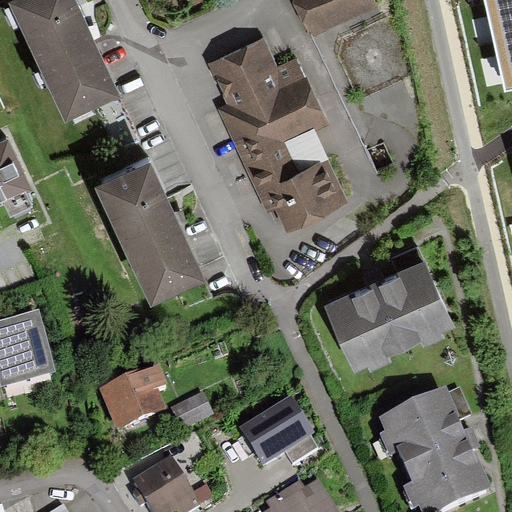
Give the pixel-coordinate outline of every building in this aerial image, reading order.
[(82,0),(17,0),(71,114),(124,90),(82,0)] [(292,0),(307,32),(372,2),(371,0),(292,0)] [(511,0),(486,0),(505,83),(511,81),(511,0)] [(257,40),(207,63),(224,101),(216,105),(276,233),(341,202),(306,127),(320,120),(292,60),(271,70),(257,40)] [(0,129),(0,192),(33,177),(9,125),(0,129)] [(104,181),(157,295),(209,270),(156,156),(104,181)] [(325,305),(353,369),(451,326),(423,261),(325,305)] [(57,375),(39,314),(0,324),(0,384),(2,391),(57,375)] [(100,390),(119,431),(167,410),(159,390),(168,387),(160,367),(149,371),(148,368),(100,390)] [(204,393),(171,408),(182,431),(215,416),(204,393)] [(446,394),(383,423),(425,511),(450,511),(493,492),(446,394)] [(317,435),(294,397),(241,429),(264,467),(288,452),(312,438),(317,435)] [(312,438),(288,452),(294,462),(318,448),(312,438)] [(147,501),(153,511),(174,511),(176,511),(177,511),(189,511),(202,505),(172,455),(151,468),(133,479),(138,487),(133,490),(142,504),(147,501)] [(268,511),(339,511),(320,480),(306,489),(301,481),(267,502),(271,510),(268,511)] [(213,495),(206,484),(197,490),(203,501),(213,495)]
